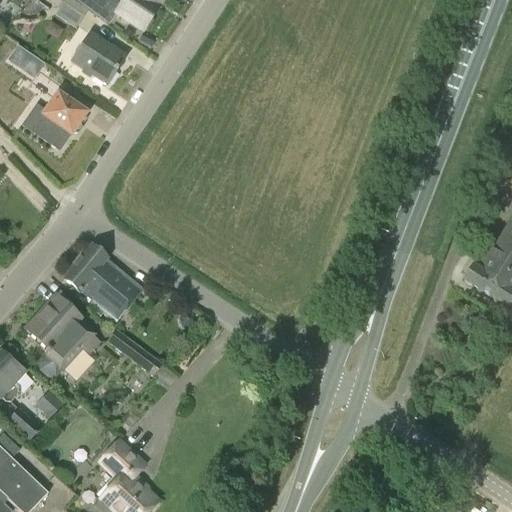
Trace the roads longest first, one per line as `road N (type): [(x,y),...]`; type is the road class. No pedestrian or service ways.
road 1 (primary): [(342,389),(494,0)]
road 2 (residential): [(342,389),(74,213)]
road 3 (residential): [(74,213),(217,0)]
road 4 (residential): [(511,502),(342,389)]
road 5 (primary): [(296,511),(342,389)]
